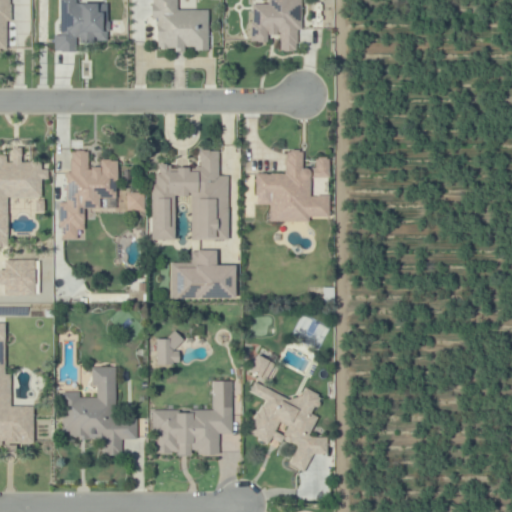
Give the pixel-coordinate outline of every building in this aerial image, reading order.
[(0,0),(12,0),(13,20),(7,20),(7,50),(0,50),(0,0)] [(76,0),(76,6),(83,6),(83,8),(92,7),(92,6),(99,6),(99,4),(108,4),(108,6),(109,17),(109,23),(111,23),(112,33),(109,33),(109,43),(95,43),(95,45),(80,46),(80,43),(77,43),(77,53),(55,53),(55,36),(62,36),(61,0),(76,0)] [(179,0),(179,11),(209,11),(210,50),(209,50),(209,54),(196,54),(196,50),(186,50),(186,55),(174,55),(174,50),(158,51),(157,19),(152,19),(152,0),(179,0)] [(303,0),(303,13),(303,31),(299,31),(299,53),(281,53),(281,39),(269,39),(269,42),(268,42),(268,45),(259,45),(259,42),(252,43),(252,25),(253,25),(253,7),(270,6),(270,0),(303,0)] [(23,150),(23,164),(43,163),(43,197),(5,197),(5,202),(4,202),(5,215),(0,215),(0,157),(7,157),(7,160),(8,160),(8,164),(13,164),(13,150),(23,150)] [(191,239),(191,197),(190,197),(190,192),(187,192),(187,197),(177,197),(177,196),(175,196),(175,240),(151,240),(151,185),(155,185),(155,174),(160,174),(160,172),(158,172),(158,165),(163,165),(166,165),(166,166),(170,166),(170,169),(176,169),(176,168),(188,168),(188,169),(195,169),(195,167),(201,167),(200,162),(199,162),(199,151),(209,151),(209,152),(218,152),(219,176),(228,176),(228,240),(215,240),(215,239),(191,239)] [(89,153),(90,173),(93,173),(93,171),(101,171),(101,162),(119,162),(119,201),(101,201),(101,200),(100,200),(100,211),(81,211),(81,208),(68,208),(68,174),(73,174),(73,154),(89,153)] [(301,153),(301,154),(304,154),(304,171),(300,171),(300,176),(301,176),(301,172),(308,172),(308,170),(317,170),(317,162),(320,162),(320,160),(327,160),(327,162),(330,162),(330,170),(331,179),(318,179),(309,180),(310,200),(318,200),(318,198),(331,198),(331,206),(331,218),(310,218),(310,224),(272,224),(271,199),(257,199),(257,176),(274,176),(285,176),(285,173),(288,173),(288,154),(291,154),(291,153),(301,153)] [(143,192),(125,192),(124,209),(143,210),(143,192)] [(197,251),(216,251),(216,266),(235,266),(235,299),(171,299),(171,263),(191,263),(191,252),(197,252),(197,251)] [(32,259),(2,260),(2,269),(0,269),(0,284),(2,284),(2,294),(37,293),(37,282),(33,282),(32,259)] [(174,352),(174,353),(180,353),(180,369),(155,369),(155,353),(156,353),(156,342),(169,342),(167,340),(175,334),(180,339),(184,343),(174,352)] [(0,340),(5,340),(5,377),(12,377),(12,396),(11,396),(12,409),(34,409),(35,449),(0,449),(0,340)] [(272,362),(254,354),(246,371),(264,380),(272,362)] [(116,369),(116,378),(118,378),(118,420),(120,420),(137,420),(137,441),(121,441),(121,459),(104,460),(104,439),(70,439),(70,436),(68,436),(68,432),(65,432),(65,395),(79,395),(79,400),(98,399),(98,387),(92,387),(92,369),(116,369)] [(278,397),(291,403),(302,400),(306,392),(319,399),(311,416),(320,420),(310,440),(320,445),(305,475),(290,468),(299,450),(285,443),(283,447),(280,446),(278,449),(271,445),(269,447),(250,437),(265,407),(266,407),(268,403),(252,394),(257,384),(279,397),(278,397)] [(234,396),(234,435),(220,435),(220,459),(198,459),(198,456),(193,457),(193,458),(179,459),(179,457),(157,457),(157,426),(153,426),(153,412),(184,412),(184,418),(192,417),(193,417),(193,413),(198,413),(214,412),(214,396),(234,396)]
